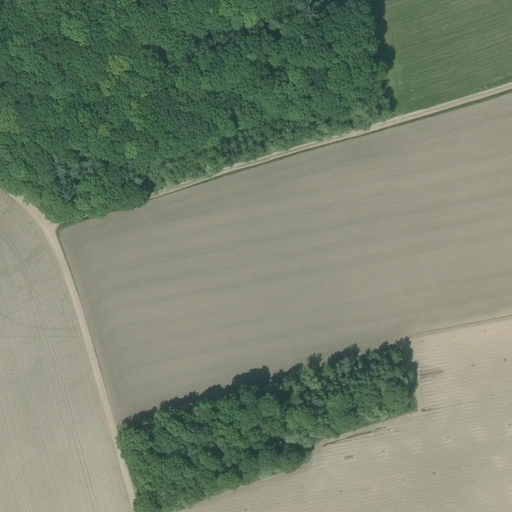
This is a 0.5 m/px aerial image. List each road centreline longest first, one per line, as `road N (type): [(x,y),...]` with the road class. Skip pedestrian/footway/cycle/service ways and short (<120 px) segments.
road 1 (track): [(511,80),(48,224)]
road 2 (track): [(48,224),(143,511)]
